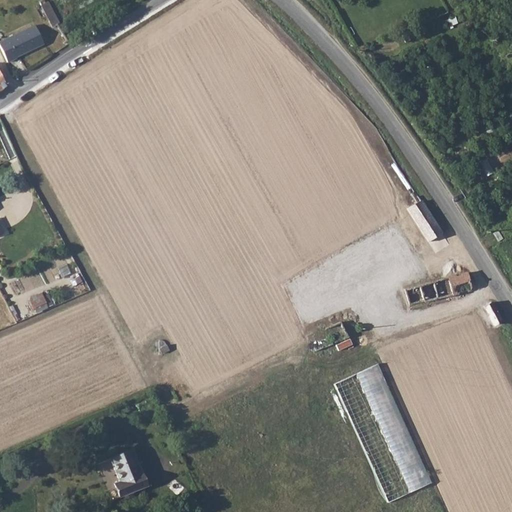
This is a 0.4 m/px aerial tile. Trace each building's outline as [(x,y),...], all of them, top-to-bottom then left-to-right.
[(43,0),(39,2),(52,26),(58,22),(47,2),(45,3),(43,0)] [(36,26),(0,44),(9,63),(19,59),(18,57),(45,44),(36,26)] [(0,91),(8,86),(0,72),(0,91)] [(442,233),(417,197),(412,200),(414,204),(406,209),(427,242),(442,233)] [(466,273),(404,290),(409,305),(470,290),(466,273)] [(40,293),(29,298),(33,307),(45,301),(40,293)] [(491,302),(483,307),(493,325),(500,321),(502,321),(491,302)] [(339,321),(321,330),(329,345),(354,333),(350,323),(342,327),(339,321)] [(395,429),(406,425),(380,364),(335,382),(345,404),(349,402),(353,410),(364,406),(362,401),(375,396),(386,421),(389,419),(387,415),(389,414),(395,429)] [(390,500),(430,484),(416,447),(401,453),(408,470),(398,474),(397,471),(392,473),(390,469),(379,474),(390,500)] [(114,483),(119,496),(144,486),(131,450),(110,458),(118,482),(114,483)]
